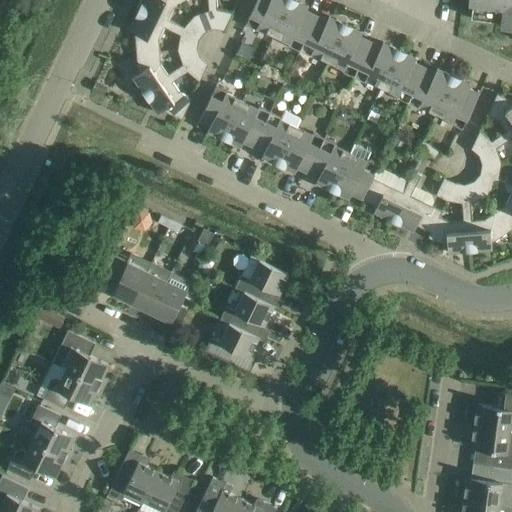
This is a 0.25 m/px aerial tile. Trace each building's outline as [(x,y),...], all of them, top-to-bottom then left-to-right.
[(174,8),(184,1),(183,0),(144,0),(139,10),(166,23),(164,27),(174,31),(178,24),(168,19),(174,8)] [(274,36),(290,0),(256,0),(245,24),(257,30),(258,28),(274,36)] [(300,51),(317,15),(306,10),(308,6),(295,0),(290,0),(274,36),(289,43),(288,45),(300,51)] [(511,0),(468,0),(469,3),(473,4),(471,17),(502,22),(501,27),(511,28),(511,0)] [(217,2),(209,3),(209,15),(218,14),(217,2)] [(159,38),(164,27),(166,23),(139,10),(130,30),(135,32),(137,53),(160,51),(159,38)] [(328,62),(346,24),(329,16),(327,20),(317,15),(300,51),(311,56),(312,54),(328,62)] [(178,24),(174,31),(182,35),(185,36),(186,33),(188,29),(185,28),(178,24)] [(354,77),(371,41),(360,36),(362,32),(346,24),(328,62),(343,69),(342,71),(354,77)] [(382,88),(400,50),(383,42),(381,46),(371,41),(354,77),(365,82),(366,80),(382,88)] [(408,103),(425,67),(415,62),(417,58),(400,50),(382,88),(397,95),(396,97),(408,103)] [(171,78),(173,81),(182,75),(177,69),(168,75),(161,64),(160,51),(137,53),(138,73),(133,77),(146,95),(171,78)] [(184,64),(177,69),(182,75),(188,71),(191,69),(189,65),(187,62),(184,64)] [(436,113),(454,76),(437,68),(435,72),(425,67),(408,103),(420,108),(421,106),(436,113)] [(471,84),(454,76),(436,113),(452,121),(451,123),(463,129),(480,93),(469,88),(471,84)] [(180,92),(173,81),(171,78),(146,95),(158,113),(163,110),(182,119),(192,98),(180,92)] [(225,138),(243,101),(227,93),(228,91),(216,85),(199,121),(210,126),(208,130),(225,138)] [(500,121),(506,131),(509,134),(511,132),(511,100),(497,93),(487,115),(500,121)] [(243,142),(254,147),(271,112),(259,106),(258,108),(243,101),(225,138),(241,146),(243,142)] [(281,117),(271,112),(254,147),(264,152),(262,156),(279,164),(297,127),(301,118),(285,110),(281,117)] [(308,173),(325,137),(313,132),(312,134),(297,127),(279,164),(295,172),(297,168),(308,173)] [(511,132),(509,134),(506,131),(498,137),(502,144),(511,138),(511,132)] [(333,190),(351,153),(335,145),(336,143),(325,137),(308,173),(318,178),(316,182),(333,190)] [(498,137),(488,144),(493,150),(502,144),(498,137)] [(423,140),(419,150),(436,158),(440,149),(423,140)] [(355,144),(351,153),(333,190),(349,198),(352,194),(362,199),(378,166),(379,164),(367,158),(370,151),(355,144)] [(411,196),(416,186),(421,175),(413,172),(409,181),(378,166),(362,199),(377,206),(374,211),(394,221),(407,194),(411,196)] [(495,176),(491,184),(502,189),(506,181),(495,176)] [(511,184),(506,181),(502,189),(511,193),(506,204),(495,212),(508,231),(511,228),(511,184)] [(429,237),(439,216),(442,210),(432,205),(434,202),(433,198),(431,194),(428,192),(416,186),(411,196),(407,194),(394,221),(414,230),(417,225),(431,232),(428,237),(429,237)] [(470,198),(462,199),(463,210),(471,209),(470,198)] [(130,226),(148,228),(150,211),(132,209),(130,226)] [(451,222),(439,216),(429,237),(448,246),(448,252),(470,250),(468,221),(472,220),(471,209),(463,210),(463,221),(451,222)] [(508,231),(495,212),(484,219),(472,220),(468,221),(470,250),(492,249),(491,243),(508,231)] [(169,227),(172,220),(161,214),(158,222),(169,227)] [(172,220),(169,227),(179,232),(183,225),(172,220)] [(133,303),(148,271),(112,253),(100,278),(116,286),(112,293),(133,303)] [(244,291),(274,306),(280,309),(288,292),(286,288),(283,286),(289,273),(260,259),(250,279),(241,275),(235,287),(244,291)] [(152,262),(148,271),(133,303),(152,312),(171,272),(152,262)] [(191,281),(171,272),(152,312),(172,322),(191,281)] [(229,323),(259,337),(265,340),(273,323),(271,319),(268,317),(274,306),(244,291),(235,310),(226,306),(220,319),(229,323)] [(55,319),(52,324),(60,328),(62,322),(65,317),(57,313),(55,319)] [(259,337),(229,323),(220,342),(211,338),(205,351),(250,372),(258,355),(256,351),(253,349),(259,337)] [(66,369),(104,386),(108,378),(103,376),(109,364),(90,355),(96,343),(68,330),(53,362),(67,368),(66,369)] [(100,395),(104,386),(66,369),(61,379),(56,377),(50,379),(42,397),(65,408),(71,395),(89,404),(95,393),(100,395)] [(1,382),(0,384),(0,394),(10,399),(15,389),(1,382)] [(475,426),(511,431),(511,392),(502,391),(500,407),(478,404),(475,426)] [(32,441),(69,459),(73,450),(68,448),(74,436),(55,427),(61,415),(39,404),(30,422),(32,427),(37,430),(32,441)] [(491,466),(511,468),(511,431),(475,426),(472,448),(493,451),(491,466)] [(65,467),(69,459),(32,441),(27,452),(22,449),(16,451),(7,469),(30,480),(36,468),(55,477),(60,465),(65,467)] [(144,500),(159,471),(147,465),(148,462),(147,457),(130,449),(108,494),(121,500),(125,491),(144,500)] [(511,468),(491,466),(489,480),(468,477),(465,499),(511,505),(511,468)] [(171,476),(159,471),(144,500),(163,509),(162,511),(178,511),(194,480),(177,471),(172,473),(171,476)] [(0,507),(0,511),(37,511),(40,508),(21,499),(27,487),(2,475),(0,480),(0,501),(3,502),(0,507)] [(235,511),(242,498),(230,493),(231,489),(230,485),(213,477),(196,511),(235,511)] [(254,504),(242,498),(235,511),(274,511),(277,507),(260,499),(256,501),(254,504)] [(511,511),(511,506),(465,499),(463,511),(511,511)]
